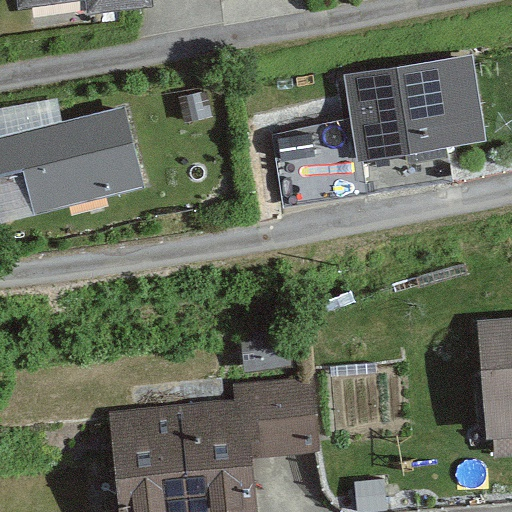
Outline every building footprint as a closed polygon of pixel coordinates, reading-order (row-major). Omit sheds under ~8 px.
[(132,0),(0,0),(2,18),(133,6),(132,0)] [(469,146),(457,61),(326,81),(339,166),(469,146)] [(115,191),(98,115),(0,136),(0,176),(8,214),(115,191)] [(511,439),(511,322),(456,328),(468,444),(511,439)] [(303,455),(293,381),(214,391),(216,404),(88,420),(99,511),(237,511),(232,464),(303,455)]
